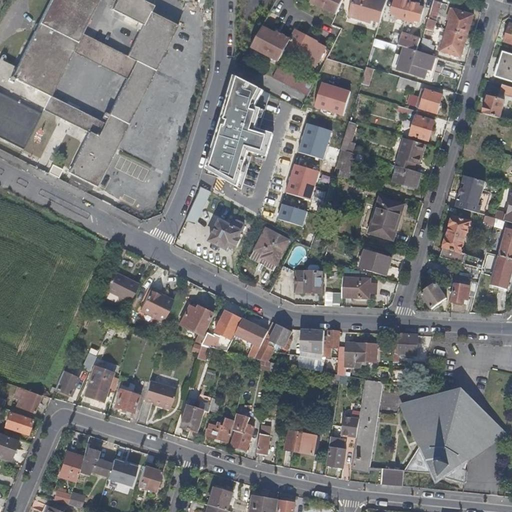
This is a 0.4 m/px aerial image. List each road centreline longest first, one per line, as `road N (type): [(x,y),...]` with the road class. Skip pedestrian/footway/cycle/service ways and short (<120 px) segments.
road 1 (residential): [(397,325),(493,4)]
road 2 (residential): [(223,0),(220,73),(190,175),(156,252)]
road 3 (residential): [(397,325),(280,318),(156,252)]
road 4 (residential): [(193,458),(61,419),(18,511)]
road 5 (residential): [(156,252),(0,170)]
road 6 (residential): [(352,496),(193,458)]
road 7 (residential): [(511,510),(352,496)]
